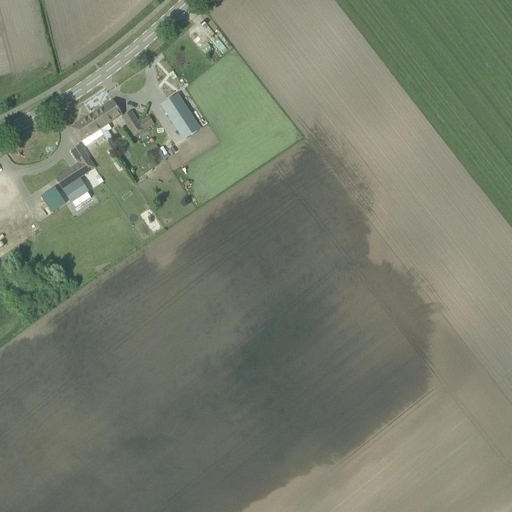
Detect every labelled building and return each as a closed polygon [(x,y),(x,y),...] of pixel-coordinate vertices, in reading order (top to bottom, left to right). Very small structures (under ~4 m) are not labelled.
[(177,95),(161,106),(178,132),(194,121),(177,95)] [(113,102),(91,116),(99,130),(122,116),(113,102)] [(130,130),(138,125),(131,113),(122,118),(130,130)] [(91,116),(70,129),(79,143),(99,130),(91,116)] [(149,117),(138,125),(143,132),(154,125),(149,117)] [(92,143),(85,147),(90,154),(96,150),(92,143)] [(154,169),(166,162),(156,146),(144,154),(154,169)] [(80,147),(71,152),(79,165),(69,171),(75,181),(86,175),(94,169),(88,159),(80,147)] [(69,171),(55,180),(62,190),(75,181),(69,171)] [(80,179),(63,190),(72,203),(73,203),(76,208),(91,198),(88,193),(89,192),(80,179)] [(54,188),(40,198),(50,213),(64,203),(54,188)]
